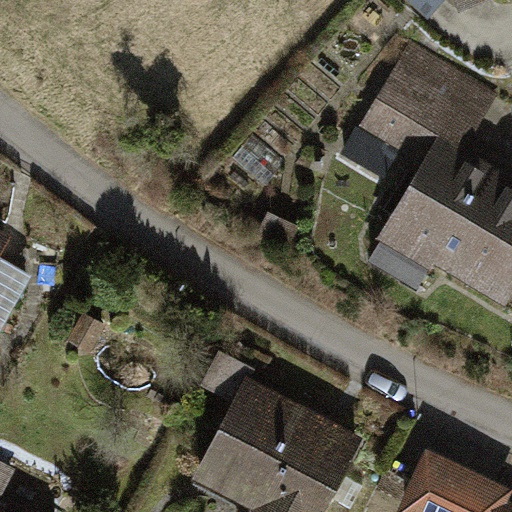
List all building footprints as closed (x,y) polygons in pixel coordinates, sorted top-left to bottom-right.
[(410,61),(370,134),(420,163),(451,180),(464,155),(491,106),(410,61)] [(511,300),(511,180),(464,155),(451,180),(420,163),(371,255),(500,323),(511,300)] [(0,238),(0,257),(8,243),(0,238)] [(319,511),(357,443),(246,383),(187,490),(228,511),(319,511)] [(511,511),(511,506),(418,464),(396,511),(511,511)]
